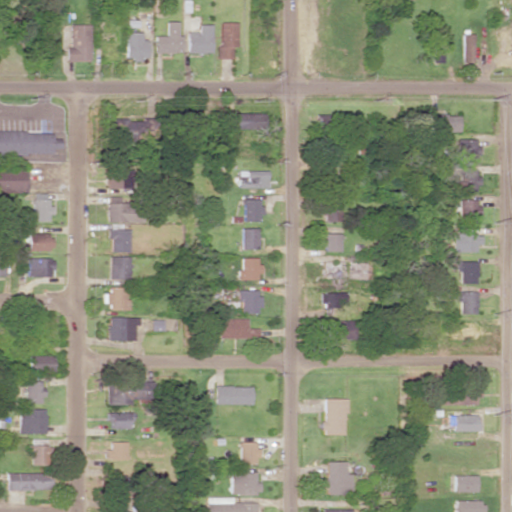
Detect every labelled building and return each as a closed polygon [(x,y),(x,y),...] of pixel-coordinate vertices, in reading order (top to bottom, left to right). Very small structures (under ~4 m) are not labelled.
[(177,21),(164,21),(164,35),(152,35),(153,52),(178,52),(177,21)] [(218,58),(230,58),(230,46),(236,46),(236,22),(217,22),(218,58)] [(69,23),(68,47),(65,47),(64,60),(88,61),(89,24),(69,23)] [(185,52),(209,52),(210,24),(196,24),(196,32),(185,32),(185,52)] [(139,32),(123,32),(124,59),(145,58),(145,39),(139,39),(139,32)] [(432,63),(443,62),(442,32),(432,32),(432,63)] [(472,33),(461,34),(462,62),(472,62),(472,33)] [(223,129),(262,129),(262,113),(224,112),(223,129)] [(342,114),(316,114),(316,132),(324,132),(324,158),(342,158),(342,114)] [(458,114),(435,114),(435,131),(459,131),(458,114)] [(0,153),(50,154),(50,147),(58,148),(58,138),(50,138),(50,132),(0,131),(0,153)] [(476,138),(456,139),(456,160),(476,160),(476,138)] [(125,187),(124,167),(102,168),(103,188),(125,187)] [(0,168),(0,192),(20,193),(21,169),(0,168)] [(476,191),(476,168),(455,168),(455,179),(449,179),(449,191),(476,191)] [(236,188),(264,188),(265,170),(236,169),(236,188)] [(46,221),(46,195),(29,195),(29,221),(46,221)] [(321,197),(322,221),(338,221),(336,196),(321,197)] [(259,198),(240,199),(241,220),(259,220),(259,198)] [(476,222),(477,199),(458,199),(457,222),(476,222)] [(105,222),(138,221),(138,209),(130,209),(130,202),(104,202),(105,222)] [(256,249),(255,227),(239,227),(239,249),(256,249)] [(127,252),(127,229),(106,228),(106,251),(127,252)] [(48,233),(25,233),(25,243),(22,243),(22,250),(48,249),(48,233)] [(338,233),(320,233),(320,250),(338,251),(338,233)] [(477,251),(476,233),(451,233),(451,252),(477,251)] [(107,278),(127,279),(127,256),(108,256),(107,278)] [(24,275),(51,275),(51,258),(24,257),(24,275)] [(256,257),(238,257),(239,269),(235,269),(235,279),(256,279),(256,257)] [(322,278),(347,279),(347,261),(322,260),(322,278)] [(455,261),(454,270),(458,271),(458,283),(475,283),(476,261),(455,261)] [(104,309),(125,309),(125,286),(104,286),(104,309)] [(238,313),(257,312),(257,289),(235,289),(235,302),(238,302),(238,313)] [(334,301),(343,301),(343,291),(320,292),(321,307),(335,307),(334,301)] [(458,312),(475,313),(475,291),(454,291),(454,301),(458,301),(458,312)] [(133,340),(133,317),(106,316),(106,339),(133,340)] [(214,337),(256,338),(256,327),(245,327),(245,317),(214,317),(214,337)] [(334,338),(351,338),(352,320),(335,319),(334,338)] [(453,324),(454,340),(478,340),(477,324),(453,324)] [(51,371),(51,355),(26,355),(26,371),(51,371)] [(40,403),(40,380),(23,380),(23,402),(40,403)] [(105,404),(129,403),(129,399),(149,398),(149,380),(104,381),(105,404)] [(249,403),(249,385),(213,385),(213,403),(249,403)] [(343,434),(343,398),(321,397),(320,434),(343,434)] [(43,433),(44,408),(16,408),(16,432),(43,433)] [(129,428),(129,412),(109,412),(109,428),(129,428)] [(452,430),(476,430),(476,414),(451,415),(452,430)] [(44,438),(28,439),(28,464),(45,464),(44,438)] [(123,441),(108,441),(108,449),(103,449),(103,459),(124,458),(123,441)] [(255,441),(237,441),(237,463),(255,463),(255,441)] [(323,494),(348,493),(348,472),(344,472),(344,461),(324,461),(325,479),(323,479),(323,494)] [(122,469),(108,469),(109,493),(123,493),(122,469)] [(227,471),(228,494),(258,493),(257,481),(253,481),(253,471),(227,471)] [(5,489),(47,489),(47,472),(4,472),(5,489)] [(452,491),(475,491),(475,474),(451,475),(452,491)] [(229,497),(204,496),(204,511),(253,511),(253,502),(229,502),(229,497)] [(480,511),(480,499),(453,500),(453,511),(480,511)]
